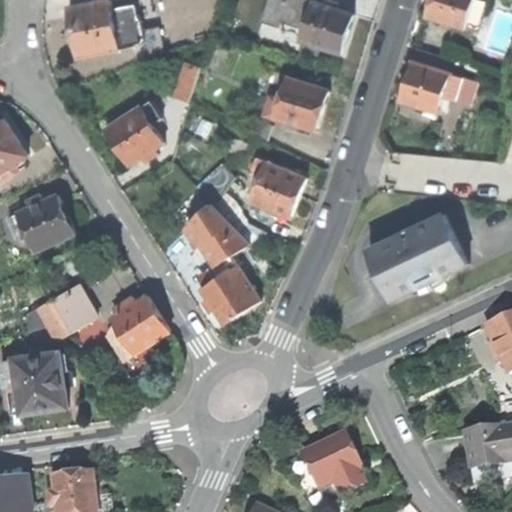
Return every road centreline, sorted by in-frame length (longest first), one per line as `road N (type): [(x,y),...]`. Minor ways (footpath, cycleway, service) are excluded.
road 1 (residential): [(238,395),(278,337),(333,218),(402,0)]
road 2 (residential): [(238,395),(23,74)]
road 3 (residential): [(238,395),(160,433),(0,454)]
road 4 (residential): [(359,367),(445,511)]
road 5 (residential): [(359,367),(511,297)]
road 6 (residential): [(238,395),(292,393),(359,367)]
road 7 (residential): [(201,511),(238,395)]
